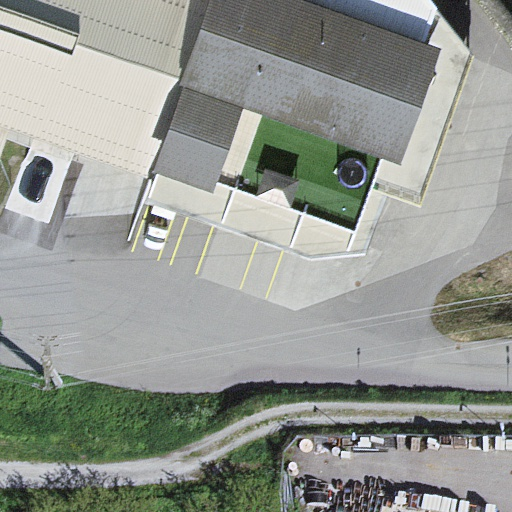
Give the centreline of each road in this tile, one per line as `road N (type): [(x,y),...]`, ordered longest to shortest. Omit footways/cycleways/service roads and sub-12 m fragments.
road 1 (unclassified): [(0,276),(511,397)]
road 2 (track): [(511,467),(0,469)]
